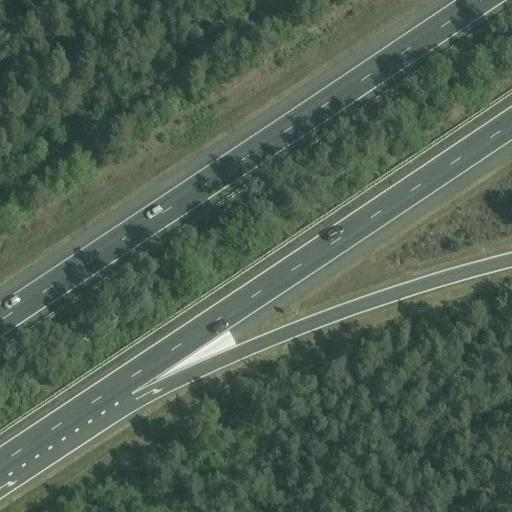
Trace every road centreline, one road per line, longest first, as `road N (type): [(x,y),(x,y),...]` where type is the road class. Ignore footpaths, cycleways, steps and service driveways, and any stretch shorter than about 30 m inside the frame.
road 1 (motorway): [(0,462),(511,118)]
road 2 (motorway): [(481,0),(0,320)]
road 3 (motorway): [(0,481),(242,350),(511,259)]
road 4 (track): [(0,197),(282,0)]
